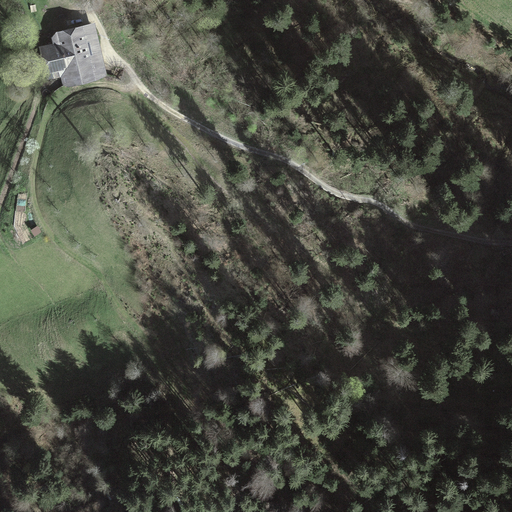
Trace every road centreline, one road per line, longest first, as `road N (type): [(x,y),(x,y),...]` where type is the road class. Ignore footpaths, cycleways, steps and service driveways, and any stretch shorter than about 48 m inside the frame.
road 1 (track): [(197,511),(176,474),(168,374),(97,272),(46,229),(33,195),(34,160),(54,103),(75,88),(138,85)]
road 2 (track): [(87,0),(101,35),(138,85),(173,112),(402,220),(511,242)]
